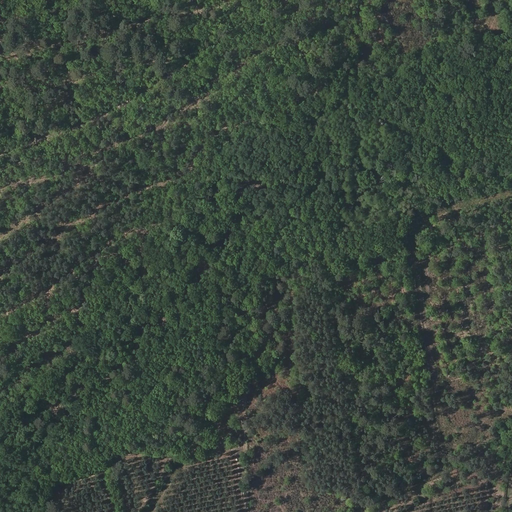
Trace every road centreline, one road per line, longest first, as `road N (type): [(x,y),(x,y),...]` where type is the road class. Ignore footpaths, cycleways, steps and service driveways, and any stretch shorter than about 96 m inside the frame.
road 1 (track): [(0,154),(94,127),(294,0)]
road 2 (track): [(240,511),(234,452),(223,451),(176,471),(151,511)]
